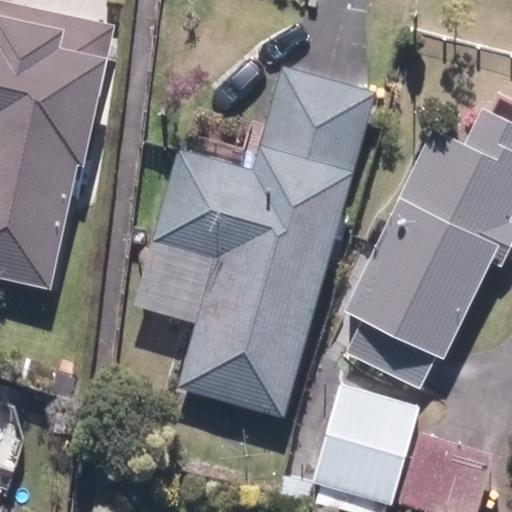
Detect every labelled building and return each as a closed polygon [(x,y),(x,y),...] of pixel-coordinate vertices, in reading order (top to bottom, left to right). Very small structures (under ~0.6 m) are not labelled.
[(0,0),(0,260),(66,274),(120,15),(44,0),(0,0)] [(300,392),(383,74),(298,52),(270,156),(189,135),(150,287),(217,304),(201,366),(300,392)] [(511,224),(511,143),(447,115),(367,295),(376,299),(358,341),(444,379),(511,224)] [(60,390),(0,370),(0,495),(25,503),(60,390)] [(424,408),(341,385),(315,480),(399,503),(424,408)] [(473,511),(489,453),(422,436),(406,497),(467,511),(473,511)]
